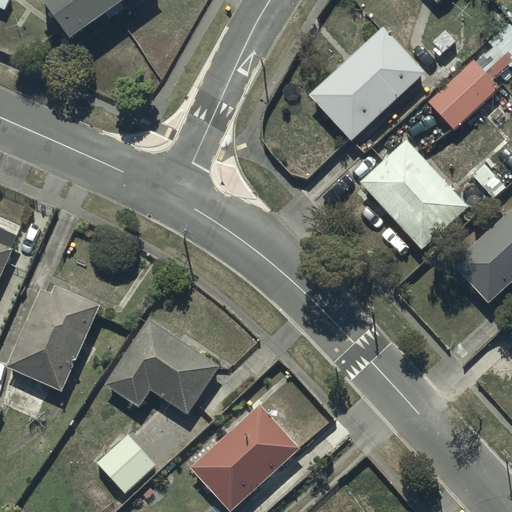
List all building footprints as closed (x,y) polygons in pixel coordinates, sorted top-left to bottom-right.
[(50,0),(44,5),(74,47),(138,0),(50,0)] [(511,62),(511,23),(509,20),(487,38),(510,64),(511,62)] [(380,22),(307,88),(349,135),(423,69),(380,22)] [(498,85),(472,56),(426,96),(452,125),(498,85)] [(467,201),(404,133),(357,176),(421,245),(467,201)] [(511,204),(452,256),(488,296),(511,275),(511,204)] [(0,269),(18,229),(0,220),(0,269)] [(40,286),(5,361),(60,386),(99,301),(54,280),(49,290),(40,286)] [(103,378),(137,402),(150,385),(184,409),(218,361),(149,313),(103,378)] [(232,509),(298,443),(253,399),(188,465),(232,509)] [(98,465),(126,495),(141,481),(147,487),(161,474),(155,469),(158,466),(129,436),(98,465)]
